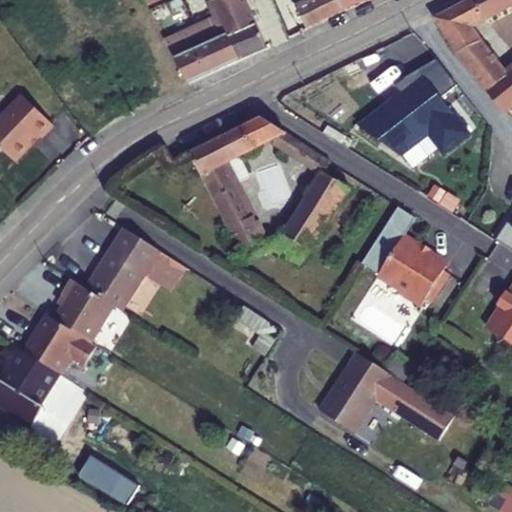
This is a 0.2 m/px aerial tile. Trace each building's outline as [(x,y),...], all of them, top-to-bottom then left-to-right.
[(193,37),(178,45),(198,79),(275,45),(255,0),(221,0),(229,19),(207,29),(214,43),(200,49),(193,37)] [(315,25),(353,6),(350,0),(315,0),(305,5),(315,25)] [(461,4),(439,17),(459,49),(511,115),(511,0),(479,0),(495,27),(511,17),(511,76),(481,36),(461,4)] [(479,0),(468,0),(461,4),(481,36),(495,27),(479,0)] [(432,48),(395,72),(407,87),(397,95),(392,88),(364,110),(394,148),(426,123),(441,142),(466,122),(438,87),(454,74),(432,48)] [(32,93),(0,125),(0,136),(25,160),(50,134),(52,136),(64,124),(32,93)] [(266,115),(247,123),(259,148),(277,138),(292,131),(266,115)] [(247,123),(195,148),(252,263),(254,258),(275,246),(242,181),(259,172),(249,153),(259,148),(247,123)] [(321,150),(292,131),(277,138),(311,165),(321,150)] [(356,187),(328,169),(282,242),(310,259),(356,187)] [(452,266),(408,238),(421,218),(402,206),(367,263),(408,288),(410,297),(427,307),(432,298),(439,302),(456,274),(450,270),(452,266)] [(511,225),(502,241),(511,246),(511,225)] [(140,236),(103,294),(130,312),(138,317),(163,278),(173,262),(175,258),(140,236)] [(198,278),(173,262),(163,278),(188,294),(198,278)] [(84,304),(70,326),(107,349),(130,312),(103,294),(88,286),(79,301),(84,304)] [(511,302),(508,308),(507,307),(493,328),(511,340),(511,302)] [(62,321),(39,357),(74,379),(85,362),(100,372),(112,352),(107,349),(70,326),(62,321)] [(39,357),(24,348),(14,364),(26,371),(24,375),(24,379),(19,387),(15,384),(2,404),(46,433),(59,412),(55,410),(74,379),(39,357)] [(394,373),(412,385),(424,366),(406,354),(394,373)] [(370,358),(336,412),(386,444),(405,414),(447,441),(462,417),(412,385),(394,373),(370,358)] [(109,458),(97,477),(145,508),(157,489),(109,458)] [(511,511),(511,466),(497,492),(506,497),(498,510),(501,511),(511,511)]
